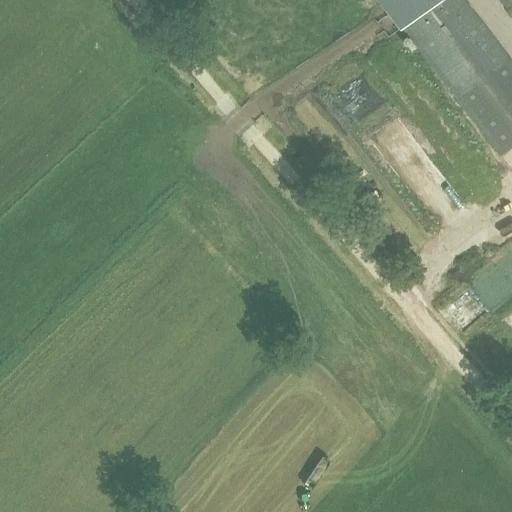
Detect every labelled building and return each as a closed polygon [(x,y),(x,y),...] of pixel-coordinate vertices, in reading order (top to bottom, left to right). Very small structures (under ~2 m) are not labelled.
[(381,0),(402,27),(404,26),(419,15),(415,10),(427,0),(381,0)] [(427,0),(415,10),(419,15),(404,26),(502,154),(511,146),(511,60),(466,0),(427,0)] [(511,0),(500,0),(511,14),(511,0)] [(423,121),(447,99),(394,43),(371,65),(423,121)] [(393,108),(374,123),(383,134),(401,118),(393,108)] [(462,336),(475,326),(460,306),(447,316),(462,336)]
